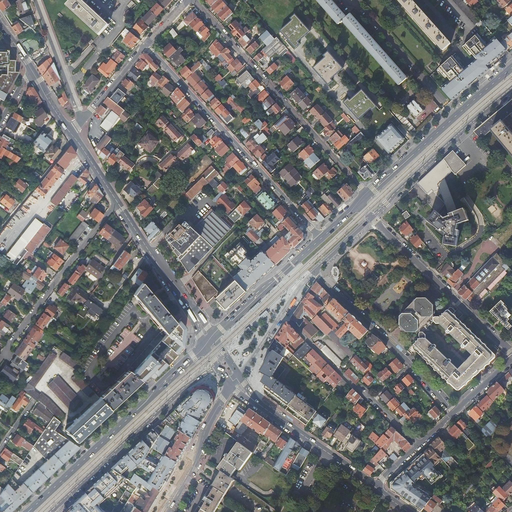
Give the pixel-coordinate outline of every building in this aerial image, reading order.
[(9,6),(5,0),(0,0),(0,9),(1,12),(6,9),(9,6)] [(17,0),(15,2),(19,14),(28,10),(23,0),(17,0)] [(99,35),(109,25),(94,12),(81,0),(71,0),(67,6),(85,22),(99,35)] [(168,5),(172,0),(171,0),(159,0),(157,3),(158,4),(164,9),(168,5)] [(217,0),(211,6),(214,10),(218,14),(226,6),(220,0),(217,0)] [(317,0),(338,24),(340,22),(341,23),(343,21),(399,85),(407,78),(379,46),(350,14),(346,17),(330,0),(317,0)] [(397,0),(443,51),(451,44),(436,28),(426,17),(419,8),(411,0),(397,0)] [(471,10),(463,1),(462,0),(452,0),(475,25),(476,24),(480,28),(484,24),(478,18),(471,10)] [(497,0),(497,1),(502,6),(501,7),(502,9),(504,8),(509,3),(511,1),(510,0),(497,0)] [(151,11),(157,17),(160,13),(164,9),(158,4),(151,11)] [(233,14),(226,6),(218,14),(221,18),(224,21),(226,20),(231,16),(233,14)] [(153,21),(157,17),(151,11),(142,20),(144,22),(148,25),(153,21)] [(131,15),(127,12),(122,17),(126,21),(131,15)] [(184,21),(188,25),(197,17),(192,12),(188,16),(188,17),(187,19),(184,21)] [(281,30),(295,47),(299,44),(298,42),(310,31),(295,14),(291,18),(292,20),(281,30)] [(30,15),(19,19),(29,26),(32,29),(34,27),(30,15)] [(190,24),(196,32),(204,25),(200,21),(197,18),(190,24)] [(142,24),(144,22),(142,20),(141,19),(134,27),(142,34),(144,31),(147,28),(142,24)] [(236,34),(240,39),(245,34),(249,31),(246,27),(241,31),(237,27),(240,25),(236,21),(229,26),(233,31),(232,31),(231,32),(234,36),(236,34)] [(11,27),(16,35),(23,31),(22,31),(18,23),(15,25),(11,27)] [(206,40),(210,35),(208,33),(206,34),(206,33),(207,32),(208,31),(206,28),(205,26),(198,32),(203,37),(206,40)] [(428,77),(451,102),(484,74),(507,54),(485,27),(461,46),(473,61),(466,66),(455,53),(428,77)] [(132,29),(130,32),(131,33),(138,38),(140,36),(132,29)] [(178,39),(180,38),(178,35),(173,29),(169,32),(174,38),(176,36),(178,39)] [(212,38),(215,41),(217,38),(220,35),(217,31),(212,38)] [(275,39),(267,31),(255,42),(250,46),(246,50),(248,52),(251,54),(259,46),(263,50),(275,39)] [(138,38),(131,33),(129,35),(124,41),(132,48),(136,44),(139,39),(138,38)] [(240,39),(238,40),(241,43),(244,47),(250,40),(246,36),(245,34),(240,39)] [(283,45),(277,37),(275,39),(263,50),(268,56),(270,57),(278,50),(283,45)] [(509,48),(511,45),(511,40),(508,37),(504,41),(503,40),(500,42),(507,50),(509,48)] [(30,48),(32,52),(39,48),(34,38),(22,43),(26,50),(30,48)] [(209,49),(217,57),(221,54),(225,50),(221,45),(218,42),(217,41),(216,42),(215,41),(209,49)] [(166,54),(169,58),(176,51),(170,44),(162,51),(166,54)] [(286,48),(283,45),(278,50),(279,51),(280,53),(286,48)] [(176,51),(169,58),(171,60),(172,60),(175,63),(178,66),(185,60),(179,53),(183,50),(180,47),(176,51)] [(227,63),(229,65),(231,64),(235,60),(228,54),(229,53),(230,52),(227,48),(225,50),(221,54),(228,62),(227,63)] [(0,100),(1,99),(3,101),(19,72),(14,72),(15,60),(8,60),(8,54),(8,50),(0,49),(0,100)] [(268,56),(263,50),(259,53),(255,58),(259,62),(263,66),(268,62),(264,59),(268,56)] [(119,63),(125,56),(118,51),(112,58),(116,61),(119,63)] [(263,66),(267,70),(274,64),(278,60),(283,56),(280,53),(279,51),(268,62),(263,66)] [(283,55),(291,65),(297,60),(288,51),(283,55)] [(314,68),(328,84),(332,81),(331,79),(343,68),(328,52),(324,56),(326,57),(314,68)] [(155,72),(159,68),(157,66),(152,61),(153,61),(147,54),(143,54),(140,59),(141,60),(136,66),(135,67),(139,69),(140,68),(143,71),(148,65),(150,66),(155,72)] [(43,76),(53,63),(50,57),(46,60),(41,64),(38,68),(43,76)] [(208,66),(202,60),(199,62),(202,65),(205,68),(208,66)] [(237,71),(243,66),(240,63),(237,60),(235,61),(232,64),(231,64),(235,68),(237,71)] [(198,69),(202,65),(199,62),(190,70),(186,66),(180,72),(186,79),(192,73),(194,72),(198,69)] [(59,80),(53,63),(43,76),(46,81),(49,86),(59,80)] [(274,64),(267,70),(269,72),(270,74),(278,68),(274,64)] [(289,67),(283,72),(286,76),(292,71),(289,67)] [(129,76),(135,81),(141,73),(134,68),(131,72),(128,76),(129,76)] [(249,86),(255,80),(256,80),(253,76),(252,77),(251,76),(247,71),(237,80),(241,85),(242,84),(242,86),(241,87),(244,91),(249,86)] [(150,84),(154,87),(161,77),(158,75),(155,72),(151,78),(150,79),(153,81),(150,84)] [(194,72),(192,73),(186,79),(190,83),(194,87),(201,80),(194,72)] [(85,89),(89,93),(94,87),(99,81),(92,75),(82,87),(85,89)] [(222,78),(219,75),(214,79),(222,87),(224,85),(221,82),(220,81),(222,78)] [(168,83),(169,81),(166,79),(163,76),(157,84),(163,89),(168,83)] [(282,88),(283,89),(284,88),(286,90),(294,84),(287,76),(280,83),(282,86),(281,87),(282,88)] [(133,83),(127,78),(124,81),(122,84),(128,90),(133,83)] [(201,80),(194,87),(200,94),(207,88),(201,80)] [(247,95),(251,100),(264,89),(262,86),(261,87),(259,85),(260,84),(259,82),(257,80),(256,81),(255,80),(249,86),(251,89),(249,91),(250,93),(247,95)] [(171,86),(168,83),(163,89),(161,91),(168,97),(174,88),(171,86)] [(39,105),(40,104),(42,102),(33,88),(29,88),(26,92),(29,95),(27,97),(30,101),(25,104),(30,108),(34,112),(37,108),(35,104),(37,102),(39,105)] [(181,92),(178,88),(170,97),(177,105),(184,98),(185,97),(181,92)] [(298,88),(290,95),(292,97),(294,100),(303,92),(302,91),(301,92),(298,88)] [(118,105),(126,94),(119,89),(115,94),(110,99),(118,105)] [(210,102),(215,97),(208,90),(202,96),(204,98),(206,101),(207,100),(210,102)] [(350,101),(348,99),(344,102),(359,119),(371,109),(373,110),(377,107),(362,90),(350,101)] [(263,103),(270,97),(268,95),(269,94),(267,92),(266,93),(265,92),(264,91),(256,98),(260,102),(258,104),(259,106),(263,103)] [(67,100),(64,92),(61,93),(63,97),(58,100),(62,106),(67,100)] [(304,93),(303,92),(294,100),(297,102),(299,104),(306,98),(303,94),(304,93)] [(120,117),(125,111),(118,105),(110,99),(108,97),(102,105),(96,112),(102,116),(106,110),(104,108),(106,106),(112,111),(99,127),(107,133),(120,117)] [(241,109),(238,106),(230,97),(215,110),(222,117),(228,124),(234,118),(224,108),(229,103),(235,109),(237,108),(239,111),(241,109)] [(273,104),(275,105),(276,104),(279,101),(277,99),(275,100),(274,101),(270,97),(263,103),(268,108),(273,104)] [(306,98),(299,104),(301,107),(304,110),(312,103),(307,97),(306,98)] [(177,105),(168,114),(170,116),(173,113),(172,113),(176,108),(177,106),(183,112),(190,104),(187,101),(184,98),(177,105)] [(212,107),(214,109),(221,103),(216,98),(209,104),(212,107)] [(415,99),(406,107),(416,118),(425,110),(420,105),(415,99)] [(511,112),(511,99),(501,109),(499,110),(474,132),(480,140),(491,130),(511,155),(511,135),(510,132),(506,128),(501,122),(505,119),(507,117),(511,112)] [(42,108),(40,104),(39,105),(37,108),(34,112),(33,112),(34,113),(41,108),(42,108)] [(275,105),(262,116),(265,119),(274,111),(276,114),(281,110),(278,107),(276,104),(275,105)] [(332,122),(333,121),(325,112),(325,113),(317,104),(310,111),(314,115),(318,119),(322,123),(326,127),(328,125),(332,122)] [(393,104),(388,108),(392,113),(393,112),(412,135),(417,131),(393,104)] [(47,117),(41,108),(34,113),(37,119),(34,121),(40,129),(44,123),(42,120),(47,117)] [(191,120),(195,117),(192,113),(192,112),(191,111),(190,109),(182,116),(188,123),(191,120)] [(126,122),(130,115),(125,111),(120,117),(126,122)] [(343,112),(340,114),(347,122),(350,120),(343,112)] [(14,113),(12,118),(21,123),(22,124),(24,125),(27,121),(14,113)] [(191,120),(199,129),(207,123),(202,118),(198,114),(195,117),(191,120)] [(166,119),(167,118),(164,115),(160,119),(161,120),(158,122),(160,125),(160,126),(163,129),(164,129),(168,133),(168,134),(172,139),(174,139),(176,142),(179,139),(181,141),(184,137),(181,134),(181,135),(179,133),(175,128),(174,127),(174,126),(172,124),(171,124),(168,121),(166,119)] [(279,128),(289,119),(288,117),(286,115),(272,127),(276,131),(279,128)] [(247,116),(241,120),(245,124),(250,120),(247,116)] [(12,118),(6,127),(15,132),(21,123),(12,118)] [(266,126),(268,125),(265,122),(263,124),(258,119),(254,123),(261,131),(264,128),(266,126)] [(293,122),(289,119),(279,128),(285,135),(296,126),(293,122)] [(323,139),(326,142),(330,138),(335,133),(336,132),(334,130),(336,128),(335,127),(332,122),(328,125),(326,127),(324,129),(326,131),(324,133),(327,136),(325,138),(323,139)] [(143,128),(137,123),(132,130),(139,136),(141,134),(140,132),(143,128)] [(405,139),(392,125),(388,128),(380,136),(377,138),(376,139),(389,154),(390,152),(394,149),(394,148),(399,144),(400,143),(403,140),(405,139)] [(264,128),(261,131),(262,132),(267,138),(268,138),(270,136),(271,135),(267,131),(269,130),(266,126),(264,128)] [(296,132),(299,135),(305,130),(302,127),(296,132)] [(46,153),(52,146),(49,144),(53,138),(50,136),(48,134),(47,135),(42,131),(40,134),(33,143),(38,146),(37,148),(38,149),(38,150),(40,152),(41,151),(42,152),(43,151),(46,153)] [(335,133),(330,138),(333,141),(332,142),(334,143),(335,145),(343,137),(338,131),(336,132),(335,133)] [(249,148),(252,152),(259,146),(267,138),(262,132),(257,136),(258,138),(255,141),(252,138),(245,144),(249,148)] [(358,135),(348,143),(351,147),(353,145),(356,147),(361,143),(360,142),(365,137),(361,132),(358,135)] [(155,138),(148,133),(139,144),(150,152),(156,145),(159,141),(155,138)] [(1,137),(0,137),(0,146),(5,149),(11,153),(13,148),(11,147),(10,148),(7,146),(9,142),(12,144),(14,141),(3,134),(2,137),(1,137)] [(190,138),(192,140),(199,147),(203,143),(205,141),(204,140),(202,141),(201,142),(194,134),(190,138)] [(100,149),(102,151),(108,144),(111,140),(106,135),(97,146),(100,149)] [(210,142),(216,148),(223,142),(220,139),(217,136),(210,142)] [(349,140),(345,136),(343,137),(335,145),(337,147),(339,149),(349,140)] [(297,137),(287,145),(294,152),(304,143),(301,139),(300,140),(299,139),(297,137)] [(21,145),(28,148),(32,143),(25,139),(21,145)] [(164,166),(167,169),(170,166),(172,166),(176,162),(176,161),(181,157),(184,160),(187,157),(188,157),(193,153),(193,152),(195,149),(192,147),(188,142),(186,144),(187,145),(185,146),(181,151),(180,152),(179,151),(176,154),(175,155),(172,152),(170,154),(171,155),(170,156),(165,160),(164,161),(163,160),(161,162),(161,163),(164,166)] [(216,148),(215,149),(222,156),(229,150),(226,146),(223,142),(216,148)] [(102,151),(99,155),(102,157),(105,159),(106,157),(109,159),(112,154),(107,150),(110,145),(108,144),(102,151)] [(0,146),(0,157),(1,158),(4,154),(7,155),(6,156),(16,161),(14,163),(10,161),(8,164),(12,166),(13,167),(21,158),(11,153),(5,149),(0,146)] [(53,160),(53,159),(60,152),(60,151),(56,148),(55,149),(52,146),(46,153),(45,155),(48,158),(49,157),(53,160)] [(76,155),(70,146),(57,163),(65,169),(69,164),(68,163),(72,158),(73,158),(76,155)] [(259,146),(252,152),(255,155),(258,158),(265,152),(259,146)] [(304,162),(304,161),(313,153),(314,153),(311,150),(308,146),(298,155),(304,162)] [(116,161),(118,163),(124,156),(125,155),(117,149),(112,154),(109,159),(107,161),(109,163),(111,164),(111,163),(113,165),(116,161)] [(364,157),(362,159),(368,165),(370,163),(371,164),(375,160),(379,156),(373,149),(364,157)] [(453,151),(443,160),(452,172),(455,176),(466,165),(453,151)] [(313,153),(304,161),(310,169),(320,160),(316,157),(313,153)] [(233,167),(239,161),(233,154),(226,160),(228,163),(225,166),(226,167),(223,170),(225,172),(223,173),(224,175),(228,171),(233,167)] [(124,156),(118,163),(121,165),(121,166),(123,168),(126,170),(127,170),(129,171),(134,165),(132,163),(131,162),(132,161),(128,158),(127,159),(126,158),(124,156)] [(444,178),(452,172),(443,160),(434,169),(426,176),(417,184),(421,188),(427,194),(432,190),(434,193),(440,190),(449,215),(445,216),(446,218),(444,218),(436,211),(431,217),(428,221),(440,231),(442,230),(446,233),(444,245),(457,246),(459,231),(457,230),(458,225),(469,221),(466,213),(467,213),(466,210),(465,210),(464,209),(457,211),(444,178)] [(243,165),(239,161),(233,167),(241,175),(247,169),(243,165)] [(8,164),(7,163),(3,169),(9,173),(13,167),(12,166),(8,164)] [(65,169),(57,163),(55,165),(63,172),(65,169)] [(324,175),(329,171),(327,169),(326,168),(327,167),(324,163),(313,173),(320,180),(324,175)] [(297,182),(302,177),(290,164),(279,174),(283,178),(284,177),(288,181),(287,182),(291,187),(297,182)] [(63,172),(55,165),(44,178),(40,184),(35,190),(43,196),(63,172)] [(375,173),(368,165),(359,173),(365,180),(369,177),(370,176),(370,177),(375,173)] [(213,178),(218,173),(215,170),(211,166),(185,192),(173,179),(170,183),(176,188),(186,205),(202,189),(208,183),(213,178)] [(337,172),(333,168),(329,171),(324,175),(326,177),(327,177),(330,179),(335,175),(334,174),(337,172)] [(89,174),(85,169),(78,179),(84,184),(87,180),(85,179),(89,174)] [(248,178),(254,172),(252,170),(246,175),(248,178)] [(36,181),(41,175),(36,171),(35,172),(31,177),(36,181)] [(159,178),(162,175),(158,172),(152,177),(156,181),(159,178)] [(75,182),(78,179),(72,175),(51,203),(56,207),(57,206),(75,183),(75,182)] [(253,176),(252,176),(245,182),(253,190),(256,194),(262,189),(258,185),(259,184),(257,181),(254,178),(254,177),(253,176)] [(164,183),(159,178),(156,181),(147,191),(152,196),(164,183)] [(217,182),(213,178),(208,183),(209,184),(210,183),(216,189),(217,188),(220,185),(217,182)] [(22,192),(28,185),(20,179),(14,186),(22,192)] [(226,185),(223,182),(220,185),(217,188),(222,192),(215,199),(214,198),(212,200),(215,203),(216,202),(218,200),(224,194),(225,193),(224,191),(228,187),(226,185)] [(138,200),(143,195),(139,191),(140,190),(135,185),(135,186),(132,183),(125,190),(126,191),(125,192),(127,194),(128,193),(129,193),(130,193),(131,194),(134,197),(134,196),(138,200)] [(173,192),(176,188),(170,183),(167,186),(173,192)] [(98,189),(96,185),(91,191),(90,191),(87,194),(90,197),(90,198),(91,199),(92,198),(98,189)] [(345,200),(353,192),(347,185),(338,193),(345,200)] [(303,199),(306,202),(308,200),(311,197),(314,195),(316,193),(314,190),(313,189),(311,187),(305,192),(307,195),(303,199)] [(85,213),(82,210),(79,214),(81,215),(85,219),(103,196),(98,189),(92,198),(91,199),(89,201),(92,203),(90,206),(91,206),(89,208),(88,208),(86,210),(87,211),(85,213)] [(329,190),(321,197),(326,203),(328,205),(332,202),(337,207),(339,206),(341,204),(336,198),(330,191),(329,190)] [(269,212),(276,205),(270,198),(264,191),(257,197),(269,212)] [(354,193),(353,192),(345,200),(345,201),(350,197),(354,193)] [(218,200),(216,202),(227,214),(229,212),(235,206),(233,204),(232,203),(231,203),(227,199),(227,198),(224,194),(218,200)] [(14,201),(13,200),(11,198),(6,195),(5,196),(3,195),(1,199),(2,200),(1,202),(9,208),(11,205),(12,204),(14,201)] [(150,211),(152,209),(149,206),(150,205),(149,205),(151,203),(151,200),(149,199),(147,199),(145,201),(138,207),(142,211),(143,212),(141,213),(145,217),(150,211)] [(231,214),(228,216),(235,223),(240,217),(242,215),(243,216),(251,208),(247,205),(244,201),(231,214)] [(306,202),(301,206),(304,209),(307,212),(311,208),(306,202)] [(328,205),(326,203),(320,209),(325,215),(327,214),(329,212),(330,213),(332,211),(331,211),(332,210),(328,205)] [(156,209),(153,212),(156,215),(164,207),(160,204),(156,209)] [(285,211),(280,206),(273,213),(276,217),(273,221),(278,227),(282,223),(288,217),(290,216),(285,211)] [(322,215),(314,207),(308,213),(310,216),(313,219),(315,218),(316,220),(322,215)] [(95,209),(90,215),(98,222),(104,216),(95,209)] [(190,272),(191,271),(208,253),(212,249),(232,229),(213,211),(195,230),(186,222),(179,229),(178,228),(172,234),(167,239),(188,272),(189,272),(190,272)] [(174,217),(171,215),(163,223),(166,226),(174,217)] [(256,230),(264,222),(257,215),(249,223),(252,226),(256,230)] [(297,227),(288,217),(282,223),(278,227),(277,227),(281,231),(285,227),(289,231),(283,238),(292,247),(294,247),(303,239),(303,234),(297,227)] [(151,243),(158,235),(161,232),(163,229),(154,220),(150,224),(149,224),(148,224),(145,226),(145,228),(146,229),(145,229),(149,234),(150,234),(147,237),(151,243)] [(83,222),(68,240),(74,244),(88,225),(83,221),(83,222)] [(407,236),(409,238),(414,234),(411,232),(413,230),(407,221),(399,229),(403,233),(406,236),(407,236)] [(50,228),(43,223),(37,231),(36,233),(27,245),(26,245),(19,255),(15,260),(12,263),(16,265),(27,251),(31,254),(50,228)] [(99,233),(107,239),(114,231),(106,224),(99,233)] [(258,233),(256,230),(252,226),(249,228),(256,235),(258,233)] [(256,235),(249,228),(245,233),(254,243),(266,232),(264,230),(263,229),(258,233),(256,235)] [(114,248),(118,251),(125,241),(122,239),(123,238),(114,231),(107,239),(116,246),(114,248)] [(420,245),(423,242),(418,235),(416,237),(415,236),(411,239),(413,240),(411,242),(417,248),(420,245)] [(289,252),(289,250),(280,240),(277,236),(270,242),(274,246),(266,253),(264,251),(263,250),(262,251),(265,254),(275,265),(283,258),(289,252)] [(291,248),(292,247),(283,238),(282,238),(280,240),(289,250),(290,249),(291,248)] [(69,246),(61,240),(54,248),(63,254),(69,246)] [(259,280),(275,265),(265,254),(262,251),(257,256),(251,262),(250,260),(245,254),(247,252),(242,247),(240,245),(236,249),(234,248),(229,253),(230,255),(227,259),(228,260),(233,265),(236,262),(241,268),(242,270),(238,273),(233,278),(236,281),(246,292),(259,280)] [(126,250),(125,249),(112,265),(119,270),(122,266),(123,266),(130,256),(125,252),(126,250)] [(59,263),(62,259),(55,254),(48,263),(56,269),(60,264),(59,263)] [(496,254),(478,273),(490,285),(504,270),(505,271),(509,267),(496,254)] [(89,264),(86,268),(85,269),(91,273),(98,278),(103,271),(104,269),(98,265),(98,264),(92,259),(92,260),(89,264)] [(449,279),(447,281),(453,287),(457,283),(456,282),(461,277),(462,278),(465,275),(461,272),(469,264),(466,261),(456,272),(449,279)] [(446,276),(449,279),(456,272),(452,269),(452,268),(453,267),(453,265),(451,262),(449,262),(446,266),(444,267),(445,268),(441,272),(446,277),(446,276)] [(79,267),(75,273),(80,276),(85,269),(86,268),(82,265),(80,268),(79,267)] [(119,270),(112,265),(111,268),(110,269),(117,274),(119,270)] [(34,277),(41,281),(46,273),(35,266),(32,270),(34,273),(35,274),(33,276),(34,277)] [(139,268),(131,279),(132,280),(139,285),(141,282),(145,276),(148,273),(145,271),(144,272),(141,269),(139,268)] [(34,277),(33,276),(21,269),(19,273),(22,275),(21,276),(27,280),(21,288),(25,290),(30,294),(35,287),(41,290),(45,285),(34,278),(34,277)] [(219,292),(198,270),(193,277),(191,278),(194,281),(199,290),(207,303),(213,297),(214,296),(219,292)] [(68,281),(72,284),(79,277),(74,273),(68,281)] [(490,285),(478,273),(465,286),(464,286),(458,292),(462,296),(466,300),(468,298),(472,303),(486,288),(487,288),(490,285)] [(148,275),(133,294),(150,315),(166,335),(173,327),(176,323),(161,306),(152,294),(155,292),(157,289),(148,275)] [(119,277),(115,282),(120,286),(124,280),(119,277)] [(217,299),(216,300),(215,300),(216,301),(216,302),(217,301),(224,309),(226,311),(242,296),(246,292),(236,281),(217,299)] [(333,299),(317,282),(311,289),(322,298),(324,296),(325,297),(322,300),(324,303),(327,306),(333,299)] [(57,293),(61,296),(69,286),(65,283),(57,293)] [(18,300),(25,290),(21,288),(18,286),(17,287),(13,284),(8,292),(12,295),(11,296),(18,300)] [(84,304),(89,297),(86,295),(86,294),(76,288),(67,300),(72,304),(76,299),(80,302),(81,302),(84,304)] [(302,302),(308,306),(316,314),(323,307),(313,299),(314,297),(309,293),(305,297),(302,302)] [(1,302),(5,305),(11,297),(6,294),(1,302)] [(94,301),(89,297),(84,304),(78,313),(83,317),(87,312),(93,316),(95,314),(98,317),(103,310),(95,304),(93,303),(94,301)] [(334,298),(333,299),(327,306),(326,307),(329,310),(330,309),(339,318),(338,319),(341,322),(343,320),(350,313),(342,306),(334,298)] [(419,332),(420,332),(420,338),(414,345),(414,346),(414,349),(422,356),(438,372),(456,389),(460,389),(475,376),(477,374),(480,372),(494,359),(494,355),(476,337),(476,336),(475,335),(474,334),(473,334),(461,323),(461,322),(460,321),(459,319),(458,320),(450,312),(447,312),(446,312),(441,317),(434,317),(434,314),(435,314),(435,313),(436,313),(436,312),(435,311),(434,310),(434,305),(426,298),(417,298),(417,299),(415,299),(400,314),(400,315),(400,316),(400,325),(400,326),(407,332),(411,332),(412,332),(413,332),(419,332)] [(504,304),(501,301),(490,312),(495,318),(497,319),(498,320),(499,319),(501,322),(503,323),(504,326),(508,330),(511,326),(510,324),(511,321),(511,309),(510,311),(507,314),(504,311),(505,310),(507,311),(508,310),(506,307),(503,305),(504,304)] [(312,318),(316,314),(308,306),(302,302),(297,309),(290,318),(296,323),(300,327),(302,324),(305,327),(302,331),(310,338),(318,330),(304,318),(301,315),(304,311),(307,314),(312,318)] [(56,308),(55,309),(52,307),(49,306),(45,312),(50,317),(51,318),(55,321),(56,320),(55,319),(58,316),(54,313),(58,309),(56,308)] [(12,322),(17,315),(9,309),(4,316),(12,322)] [(50,317),(44,313),(36,324),(42,329),(51,318),(50,317)] [(321,316),(320,318),(333,331),(338,326),(324,313),(323,315),(321,316)] [(347,323),(336,334),(340,338),(348,330),(350,329),(360,339),(368,331),(359,322),(350,313),(343,320),(347,323)] [(333,331),(320,318),(317,315),(312,320),(327,335),(328,334),(350,357),(354,353),(351,349),(340,338),(336,334),(333,331)] [(0,333),(3,335),(10,326),(2,320),(0,318),(0,333)] [(134,371),(145,380),(183,345),(185,339),(182,332),(179,320),(176,323),(166,335),(134,371)] [(297,347),(304,341),(287,323),(281,332),(276,339),(284,347),(286,349),(289,345),(288,344),(291,340),(294,343),(297,347)] [(38,332),(40,329),(35,325),(28,335),(34,340),(37,342),(42,335),(38,332)] [(100,361),(116,373),(141,339),(126,327),(100,361)] [(133,370),(161,339),(156,334),(128,365),(133,370)] [(32,344),(34,340),(28,335),(24,341),(32,348),(33,348),(35,346),(32,344)] [(376,338),(373,335),(366,342),(372,349),(379,341),(376,338)] [(284,347),(276,339),(273,343),(269,348),(273,351),(278,355),(279,354),(280,356),(281,355),(281,354),(280,353),(284,347)] [(314,344),(339,368),(343,364),(320,340),(314,344)] [(14,354),(17,355),(23,360),(32,348),(24,341),(23,341),(14,354)] [(379,355),(386,347),(382,344),(379,341),(372,349),(376,352),(379,355)] [(331,392),(337,384),(341,378),(323,360),(305,343),(295,353),(293,355),(312,374),(331,392)] [(32,348),(23,360),(24,361),(33,349),(33,348),(32,348)] [(265,394),(285,409),(296,395),(272,377),(283,357),(281,355),(280,356),(279,354),(278,355),(273,351),(269,358),(264,367),(260,372),(266,376),(265,379),(262,383),(265,385),(263,388),(265,394)] [(57,356),(50,352),(46,358),(44,361),(37,370),(28,383),(22,391),(26,393),(29,396),(31,397),(33,399),(35,401),(36,401),(37,399),(41,402),(43,404),(46,406),(46,407),(45,409),(51,414),(54,416),(59,421),(65,416),(56,407),(50,400),(41,394),(40,395),(34,391),(34,388),(57,356)] [(73,359),(63,352),(59,358),(79,371),(82,365),(74,360),(73,359)] [(20,372),(21,374),(28,364),(24,361),(23,360),(17,355),(9,365),(14,369),(13,370),(6,365),(4,368),(1,372),(7,377),(6,378),(12,383),(20,372)] [(272,377),(296,395),(312,374),(293,355),(288,361),(283,357),(272,377)] [(366,376),(371,370),(365,364),(356,355),(351,361),(366,376)] [(389,365),(396,373),(399,369),(403,366),(399,363),(396,359),(389,365)] [(371,370),(373,368),(367,362),(365,364),(371,370)] [(376,375),(377,376),(382,382),(391,374),(386,368),(381,373),(380,371),(376,375)] [(356,386),(361,381),(349,369),(344,374),(350,380),(356,386)] [(375,374),(371,370),(366,376),(362,380),(365,383),(368,386),(374,380),(371,377),(375,374)] [(129,371),(99,398),(100,398),(111,410),(142,381),(133,373),(132,373),(129,371)] [(510,376),(508,372),(503,377),(502,378),(505,381),(510,376)] [(93,391),(77,374),(77,373),(72,379),(73,380),(88,396),(93,391)] [(304,424),(306,425),(310,420),(316,412),(331,392),(312,374),(296,395),(285,409),(304,424)] [(402,380),(408,386),(414,381),(409,375),(405,377),(402,380)] [(47,385),(61,399),(71,411),(82,401),(68,387),(58,376),(47,385)] [(383,388),(385,386),(382,382),(377,376),(374,379),(383,388)] [(343,390),(348,385),(341,378),(337,384),(343,390)] [(494,400),(504,391),(497,382),(486,392),(497,406),(499,404),(494,400)] [(405,388),(401,384),(398,386),(394,389),(399,394),(405,388)] [(356,404),(356,403),(361,397),(357,393),(353,389),(349,392),(346,397),(356,404)] [(22,391),(22,390),(19,395),(21,396),(12,408),(17,411),(23,403),(26,405),(29,400),(24,397),(26,393),(22,391)] [(176,410),(159,425),(165,428),(167,426),(175,431),(176,432),(180,426),(184,429),(182,431),(193,437),(209,409),(208,408),(211,402),(212,397),(210,394),(206,391),(203,390),(198,391),(192,396),(191,395),(176,409),(176,410)] [(394,398),(390,394),(389,393),(387,391),(380,397),(383,400),(387,404),(394,398)] [(1,395),(0,396),(0,405),(4,408),(4,407),(5,408),(4,410),(7,412),(7,411),(16,399),(12,396),(9,400),(1,395)] [(358,417),(360,419),(366,410),(359,405),(360,404),(361,403),(362,401),(364,399),(361,397),(356,403),(357,403),(353,409),(354,410),(353,410),(359,415),(358,417)] [(483,411),(492,402),(487,397),(482,401),(478,405),(483,411)] [(111,410),(100,398),(98,401),(66,430),(68,432),(67,433),(68,434),(69,434),(77,442),(109,412),(111,410)] [(241,414),(245,409),(231,398),(227,403),(241,414)] [(399,405),(394,398),(387,404),(390,408),(393,411),(399,405)] [(41,416),(50,423),(54,416),(51,414),(45,409),(46,407),(46,406),(43,404),(41,402),(34,412),(40,416),(41,416)] [(404,403),(395,410),(398,413),(401,416),(405,412),(406,413),(410,410),(404,403)] [(435,406),(427,413),(426,414),(432,421),(436,417),(441,413),(435,406)] [(410,410),(406,413),(404,416),(400,419),(401,420),(404,424),(408,420),(411,424),(414,424),(415,423),(416,422),(415,420),(420,416),(419,414),(413,407),(410,410)] [(473,409),(470,412),(473,416),(472,417),(476,422),(477,421),(477,420),(483,414),(476,407),(473,409)] [(260,416),(249,409),(245,414),(244,416),(242,419),(240,422),(237,425),(234,430),(239,434),(241,435),(245,429),(244,428),(246,424),(253,428),(253,427),(257,430),(257,431),(261,434),(261,433),(264,435),(265,434),(271,424),(260,416)] [(316,412),(310,420),(315,424),(321,429),(329,417),(323,413),(321,415),(316,412)] [(0,511),(10,511),(18,506),(41,484),(80,447),(67,439),(54,431),(60,422),(59,421),(54,416),(50,423),(46,428),(44,430),(42,434),(34,446),(33,447),(47,461),(19,487),(12,479),(4,490),(0,495),(0,511)] [(28,419),(27,420),(22,427),(30,433),(33,427),(42,434),(44,430),(42,428),(28,419)] [(462,431),(467,437),(470,433),(465,428),(468,425),(462,419),(456,425),(462,431)] [(488,438),(499,428),(491,421),(480,431),(488,438)] [(276,428),(271,424),(265,434),(276,441),(276,440),(282,432),(276,428)] [(327,435),(330,437),(336,429),(329,424),(322,435),(324,436),(326,437),(327,435)] [(118,463),(112,469),(127,479),(129,480),(131,481),(136,474),(141,478),(142,479),(160,491),(165,483),(173,470),(178,462),(166,455),(163,454),(153,447),(160,436),(165,428),(159,425),(150,433),(125,457),(118,463)] [(341,440),(343,442),(350,432),(341,425),(334,434),(340,438),(339,439),(341,440)] [(462,431),(456,425),(454,427),(449,431),(469,452),(476,446),(467,437),(462,431)] [(165,428),(160,436),(168,441),(175,431),(167,426),(165,428)] [(390,437),(396,431),(394,429),(391,427),(386,433),(390,437)] [(178,462),(193,437),(182,431),(181,431),(175,440),(177,441),(173,448),(171,447),(166,455),(178,462)] [(380,449),(384,452),(388,447),(387,446),(390,443),(394,440),(405,452),(412,446),(406,439),(396,431),(390,437),(389,438),(389,439),(380,449)] [(374,443),(380,449),(389,439),(386,437),(384,435),(383,435),(381,438),(379,441),(377,439),(378,438),(372,432),(368,438),(374,443)] [(350,433),(346,439),(347,440),(349,442),(345,447),(352,452),(354,449),(357,445),(359,446),(360,447),(363,443),(359,440),(350,433)] [(34,446),(25,440),(19,435),(17,435),(12,441),(16,444),(17,444),(16,445),(17,446),(18,445),(21,447),(22,445),(26,448),(30,451),(33,447),(34,446)] [(237,441),(238,442),(253,453),(254,453),(257,447),(241,435),(237,441)] [(153,447),(163,454),(170,442),(168,441),(160,436),(153,447)] [(434,441),(433,442),(429,445),(431,447),(438,455),(441,451),(444,449),(447,446),(438,437),(434,441)] [(273,467),(279,471),(288,456),(291,450),(296,442),(293,440),(291,438),(290,438),(288,441),(287,443),(283,451),(276,463),(273,467)] [(276,441),(275,442),(277,443),(276,444),(282,448),(281,449),(283,451),(287,443),(282,439),(281,439),(280,438),(278,441),(276,440),(276,441)] [(218,468),(222,471),(231,477),(238,468),(240,470),(253,453),(238,442),(229,455),(227,454),(226,456),(227,457),(218,468)] [(438,455),(431,447),(420,457),(419,456),(417,458),(418,459),(417,460),(416,461),(414,460),(412,462),(414,463),(409,467),(408,467),(395,480),(391,484),(392,489),(397,493),(396,493),(401,497),(402,496),(403,496),(404,494),(406,496),(404,499),(422,511),(424,509),(432,498),(428,495),(428,494),(419,487),(418,488),(415,485),(414,483),(419,478),(420,479),(423,476),(429,483),(439,474),(432,467),(441,459),(438,455)] [(10,459),(20,466),(24,461),(6,448),(1,454),(3,455),(2,457),(8,461),(10,459)] [(291,467),(298,471),(309,453),(305,451),(302,448),(301,451),(291,467)] [(496,452),(503,459),(507,454),(501,448),(496,452)] [(301,451),(298,449),(296,453),(292,458),(293,459),(284,475),(286,476),(291,467),(301,451)] [(380,449),(373,458),(376,462),(383,456),(383,457),(385,456),(386,455),(384,452),(380,449)] [(444,449),(441,451),(438,455),(441,459),(445,463),(451,457),(444,449)] [(393,453),(389,457),(393,462),(398,458),(393,453)] [(267,457),(264,461),(273,467),(276,463),(267,457)] [(376,462),(373,458),(370,460),(368,463),(375,467),(378,464),(376,462)] [(492,463),(490,461),(483,470),(485,471),(492,463)] [(367,465),(363,470),(370,475),(371,473),(374,470),(367,465)] [(112,469),(65,511),(107,511),(100,507),(101,504),(127,479),(112,469)] [(214,485),(213,486),(220,489),(227,493),(230,489),(232,488),(236,481),(231,477),(222,471),(214,485)] [(131,481),(136,485),(137,484),(139,480),(141,478),(136,474),(131,481)] [(143,511),(148,511),(160,491),(142,479),(141,481),(140,483),(152,491),(147,498),(138,493),(141,488),(140,488),(138,486),(132,496),(135,498),(137,500),(139,500),(136,504),(135,506),(136,507),(141,510),(143,511)] [(511,483),(510,481),(502,489),(508,496),(509,496),(511,492),(511,483)] [(473,486),(470,482),(463,491),(466,494),(473,486)] [(215,511),(218,508),(222,502),(226,494),(227,493),(220,489),(213,486),(208,495),(205,499),(197,511),(215,511)] [(496,497),(499,499),(501,502),(503,501),(508,496),(502,489),(499,486),(493,493),(496,497)] [(432,498),(424,509),(428,511),(430,511),(432,511),(433,511),(445,511),(438,507),(440,505),(442,502),(434,495),(432,498)] [(499,499),(496,497),(490,503),(491,504),(492,506),(499,499)] [(500,509),(505,505),(503,504),(501,502),(499,499),(492,506),(497,511),(498,511),(500,509)] [(474,502),(467,509),(469,511),(476,505),(474,502)]
